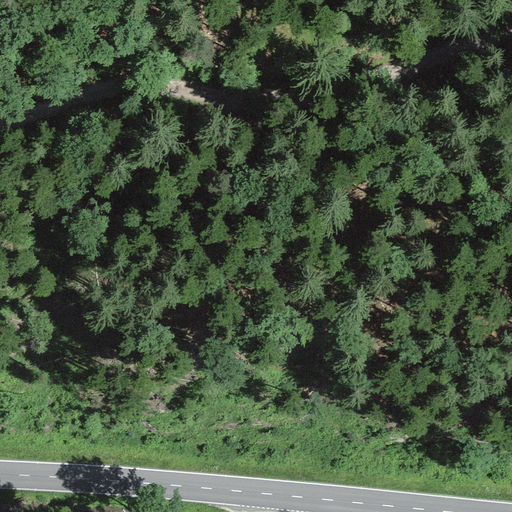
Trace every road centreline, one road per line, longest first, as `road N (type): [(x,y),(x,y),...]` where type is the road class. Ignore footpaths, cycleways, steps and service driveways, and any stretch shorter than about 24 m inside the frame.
road 1 (track): [(0,122),(130,83),(289,99),(511,30)]
road 2 (secondary): [(466,511),(0,475)]
